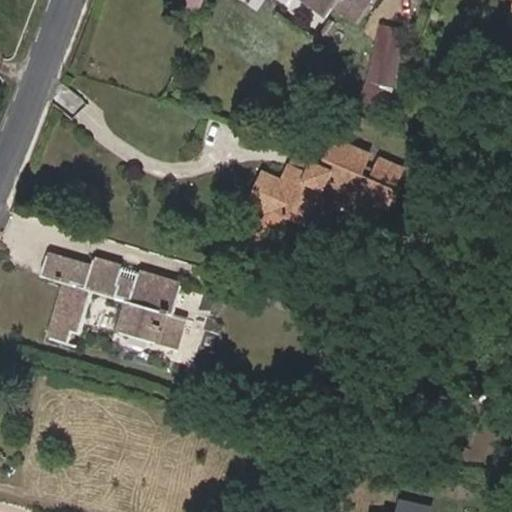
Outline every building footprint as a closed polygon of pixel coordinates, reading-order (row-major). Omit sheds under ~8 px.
[(300,0),(300,1),(327,20),(335,9),(360,27),(378,0),(300,0)] [(392,90),(405,32),(383,28),(370,84),(364,98),(383,107),(392,90)] [(367,167),(372,156),(337,141),(325,169),(315,165),(310,176),(291,168),(283,186),(273,182),(264,185),(256,203),(260,212),(269,216),(265,226),(255,222),(244,246),(269,257),(285,220),(309,230),(329,185),(393,212),(401,191),(397,189),(405,170),(383,160),(378,171),(367,167)] [(291,168),(310,176),(315,165),(296,156),(291,168)] [(264,185),(273,182),(264,178),(251,208),(260,212),(256,203),(264,185)] [(163,345),(181,284),(141,273),(138,282),(121,277),(124,268),(96,260),(94,269),(50,255),(44,275),(67,283),(51,338),(69,343),(72,332),(80,334),(93,291),(130,302),(121,332),(163,345)] [(280,290),(282,283),(273,280),(271,288),(280,290)] [(300,296),(303,289),(282,283),(280,290),(300,296)] [(308,306),(310,299),(300,296),(280,290),(271,288),(269,294),(308,306)] [(310,299),(312,292),(303,289),(300,296),(310,299)] [(429,511),(432,502),(399,494),(395,511),(379,511),(371,510),(370,511),(429,511)]
